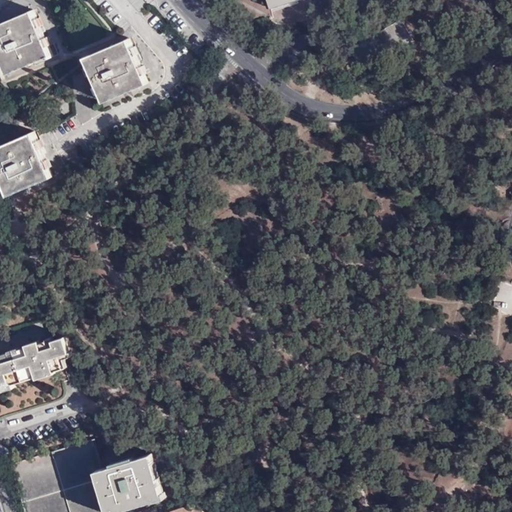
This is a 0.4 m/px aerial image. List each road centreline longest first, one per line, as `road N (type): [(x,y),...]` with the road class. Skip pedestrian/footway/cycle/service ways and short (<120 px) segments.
road 1 (tertiary): [(192,0),(280,91),(342,114),(413,104),(511,42)]
road 2 (residential): [(129,12),(174,72),(169,87),(70,154)]
road 3 (unknown): [(422,4),(260,75)]
